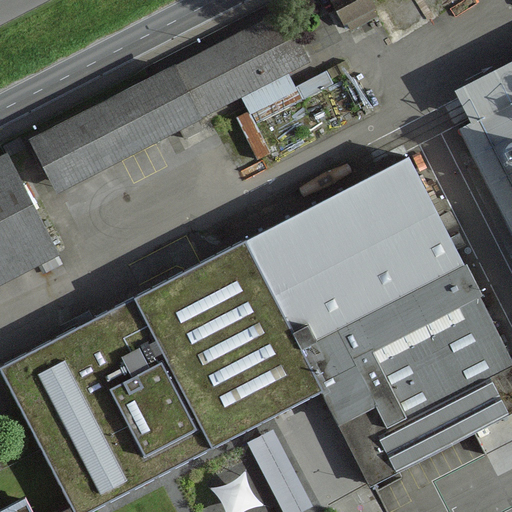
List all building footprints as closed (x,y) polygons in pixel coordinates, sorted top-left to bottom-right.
[(375,0),(334,0),(354,30),(383,12),(375,0)] [(61,189),(312,60),(285,7),(34,137),(61,189)] [(475,105),(478,112),(460,121),(511,222),(511,62),(465,86),(475,105)] [(0,284),(62,253),(11,153),(0,159),(0,284)] [(0,367),(0,378),(71,507),(73,511),(87,511),(325,390),(372,477),(404,461),(470,425),(511,401),(511,365),(408,158),(0,367)] [(226,511),(233,511),(257,505),(249,476),(219,485),(226,511)] [(73,511),(71,507),(60,511),(38,511),(31,497),(1,511),(73,511)]
